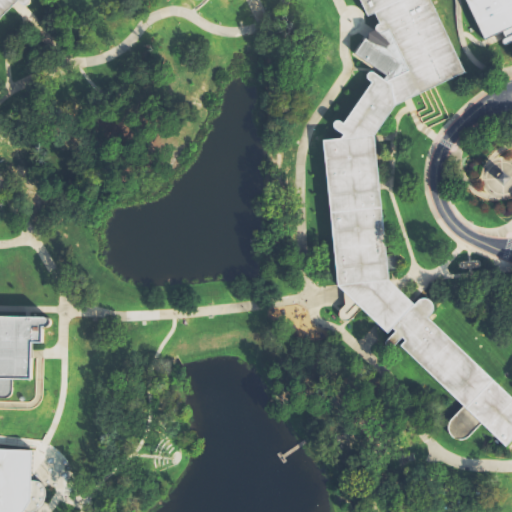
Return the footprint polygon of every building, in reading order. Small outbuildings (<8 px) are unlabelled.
[(0,0),(30,0),(30,1),(30,3),(26,4),(23,4),(19,0),(15,3),(0,17),(0,0)] [(395,104),(407,98),(466,70),(432,0),(363,0),(371,15),(376,13),(382,22),(378,23),(376,25),(375,29),(370,32),(368,40),(364,37),(355,53),(387,75),(384,79),(391,85),(395,104)] [(511,0),(469,0),(488,39),(504,31),(505,33),(507,36),(504,38),(503,40),(504,42),(505,44),(508,44),(511,42),(511,0)] [(342,138),(324,140),(340,283),(391,280),(376,134),(395,104),(391,85),(384,79),(375,71),(371,71),(369,72),(369,74),(369,76),(370,78),(372,79),(374,80),(346,122),(340,119),(338,121),(335,123),(335,125),(337,128),(342,138)] [(502,170),(509,176),(504,183),(496,177),(502,170)] [(340,283),(389,331),(395,326),(397,329),(388,340),(387,343),(388,346),(391,347),(394,347),(397,344),(404,335),(407,338),(403,343),(465,404),(452,419),(450,425),(450,430),(452,433),(455,436),(458,437),(464,438),(468,436),(483,423),(505,445),(511,438),(511,395),(431,318),(434,313),(436,309),(433,302),(430,300),(425,299),(421,300),(415,303),(411,299),(398,287),(391,280),(340,283)] [(44,313),(0,312),(0,396),(7,396),(12,391),(12,376),(33,377),(33,352),(33,340),(43,340),(43,323),(46,324),(49,323),(50,322),(51,320),(51,318),(51,316),(50,314),(48,314),(44,313)] [(35,449),(0,447),(0,511),(26,511),(27,511),(32,511),(37,509),(41,506),(44,501),(45,497),(46,491),(45,485),(42,482),(40,480),(34,479),(35,449)]
